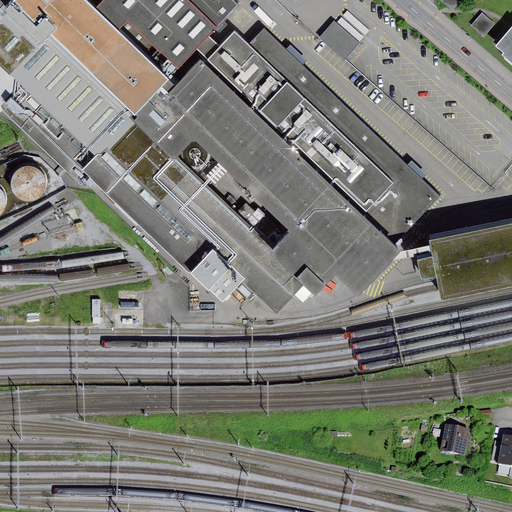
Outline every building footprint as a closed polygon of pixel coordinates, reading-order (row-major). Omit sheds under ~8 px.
[(10,0),(0,0),(0,10),(1,10),(10,0)] [(10,0),(1,10),(39,46),(48,37),(133,118),(135,120),(169,83),(116,33),(96,14),(81,0),(10,0)] [(184,0),(102,0),(106,3),(96,14),(116,33),(127,22),(178,70),(217,30),(184,0)] [(230,0),(184,0),(217,30),(238,7),(230,0)] [(461,0),(440,0),(453,10),(461,0)] [(39,46),(1,10),(0,10),(0,66),(11,77),(39,46)] [(347,12),(343,16),(365,35),(369,31),(347,12)] [(482,13),(471,26),(484,37),(495,24),(482,13)] [(337,24),(334,21),(320,38),(346,60),(365,37),(342,18),(337,24)] [(511,27),(495,47),(503,53),(502,55),(511,63),(511,27)] [(394,245),(439,198),(264,29),(248,46),(235,33),(205,63),(394,245)] [(133,118),(48,37),(11,77),(21,87),(95,157),(133,118)] [(394,245),(205,63),(202,60),(175,89),(169,83),(135,120),(176,159),(194,141),(210,156),(228,173),(261,205),(293,235),(276,254),(272,258),(303,288),(315,299),(335,278),(358,300),(404,253),(394,245)] [(0,66),(0,109),(2,111),(21,87),(11,77),(0,66)] [(277,315),(303,288),(272,258),(276,254),(235,215),(176,159),(135,120),(133,118),(95,157),(81,172),(208,293),(210,291),(223,303),(243,282),(277,315)] [(190,157),(191,159),(193,160),(194,160),(196,160),(198,159),(199,158),(200,157),(201,155),(200,153),(200,151),(198,150),(197,149),(195,149),(193,150),(192,150),(190,152),(190,153),(190,155),(190,157)] [(216,185),(228,173),(210,156),(209,162),(208,165),(204,167),(199,169),(216,185)] [(43,177),(40,172),(35,169),(29,168),(23,169),(18,172),(14,176),(12,182),(12,187),(13,192),(16,196),(21,199),(25,201),(31,201),(36,200),(40,197),(43,193),(45,188),(45,182),(43,177)] [(276,254),(293,235),(261,205),(255,211),(247,203),(235,215),(276,254)] [(511,227),(429,245),(433,262),(418,265),(421,284),(436,281),(441,305),(511,290),(511,227)] [(100,300),(93,300),(93,317),(101,317),(100,300)] [(491,409),(478,412),(479,419),(493,417),(491,409)] [(471,432),(446,428),(441,454),(464,459),(466,451),(470,452),(472,440),(469,439),(471,432)] [(511,471),(511,440),(504,438),(503,444),(499,463),(498,468),(511,471)] [(499,463),(503,444),(495,442),(491,462),(499,463)]
